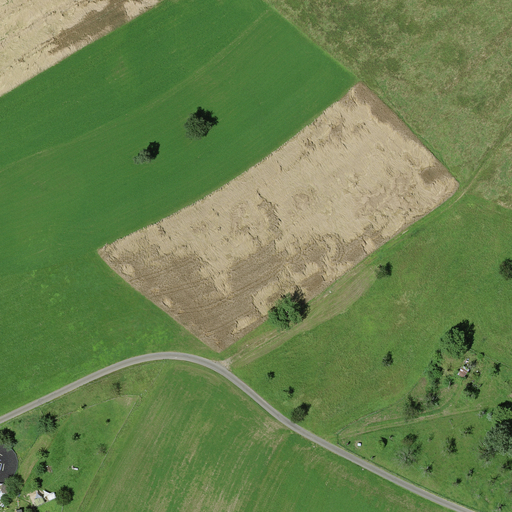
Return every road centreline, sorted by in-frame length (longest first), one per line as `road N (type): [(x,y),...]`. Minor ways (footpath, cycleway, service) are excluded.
road 1 (track): [(0,423),(115,367),(186,358),(221,370),(295,428),(462,511)]
road 2 (track): [(221,370),(458,200),(511,131)]
